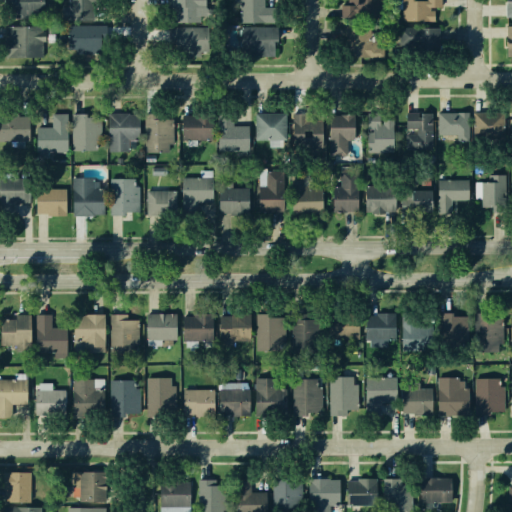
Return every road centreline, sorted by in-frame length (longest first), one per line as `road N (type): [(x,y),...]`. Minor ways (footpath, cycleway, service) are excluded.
road 1 (residential): [(0,82),(511,79)]
road 2 (secondary): [(0,277),(511,280)]
road 3 (residential): [(0,445),(511,443)]
road 4 (secondary): [(511,250),(29,253)]
